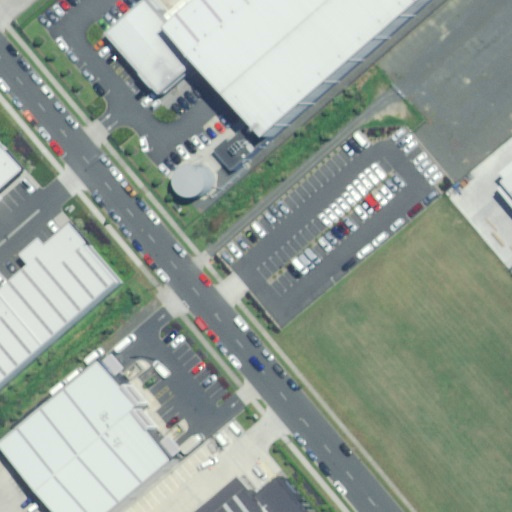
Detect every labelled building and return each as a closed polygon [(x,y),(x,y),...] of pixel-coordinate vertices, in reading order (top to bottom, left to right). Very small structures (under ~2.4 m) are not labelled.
[(148,0),(124,22),(183,89),(222,55),(193,22),(199,16),(185,0),(148,0)] [(222,55),(295,138),(452,0),(217,0),(199,16),(193,22),(222,55)] [(0,197),(34,168),(0,128),(0,197)] [(184,174),(183,176),(182,181),(182,182),(182,184),(183,187),(184,190),(186,192),(188,194),(190,195),(192,197),(195,197),(198,198),(201,198),(203,197),(206,196),(208,194),(210,192),(212,190),(213,188),(214,185),(214,182),(214,179),(213,177),(212,174),(211,172),(209,170),(206,168),(204,167),(201,166),(198,166),(196,166),(193,167),(190,168),(188,169),(186,171),(184,174)] [(0,399),(132,287),(80,227),(0,295),(0,399)] [(94,511),(187,435),(106,340),(14,417),(93,511),(94,511)] [(278,511),(259,489),(232,511),(278,511)]
